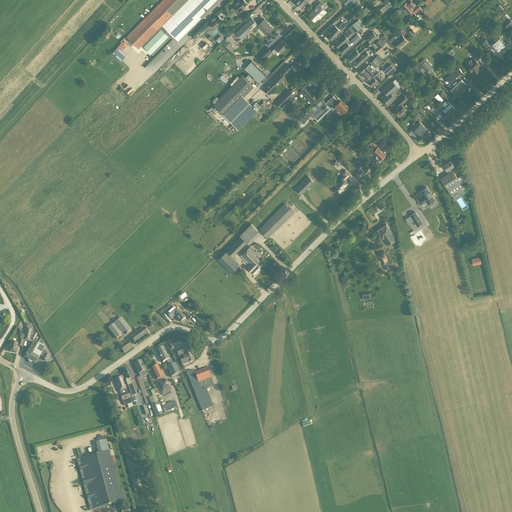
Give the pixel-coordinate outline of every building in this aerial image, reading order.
[(162,0),(126,37),(138,49),(162,25),(178,41),(201,18),(197,13),(210,0),(162,0)] [(237,15),(240,12),(243,9),(243,8),(248,3),(244,0),(239,0),(238,1),(236,1),(236,3),(234,5),(234,6),(231,9),(237,15)] [(382,13),(384,11),(385,11),(394,3),(391,0),(390,0),(379,10),(382,13)] [(412,9),(415,6),(410,1),(407,3),(406,3),(402,6),(408,13),(413,9),(412,9)] [(313,11),(309,15),(314,21),(319,16),(320,17),(326,11),(319,4),(312,9),(313,11)] [(413,12),(416,15),(422,9),(419,6),(413,12)] [(365,11),(364,9),(356,16),(358,17),(365,11)] [(350,21),(356,16),(352,12),(346,17),(350,21)] [(214,28),(223,20),(217,14),(208,22),(214,28)] [(251,18),(236,32),(241,39),(252,30),(254,33),(260,27),(266,34),(273,28),(264,19),(257,25),(251,18)] [(511,20),(510,18),(501,26),(507,33),(511,28),(511,20)] [(335,26),(326,36),(332,41),(341,31),(340,31),(347,25),(344,21),(337,28),(335,26)] [(348,39),(361,27),(356,21),(349,28),(346,30),(348,32),(344,35),(334,43),(338,48),(347,39),(348,39)] [(414,22),(409,26),(415,32),(419,28),(414,22)] [(202,28),(185,45),(187,48),(204,31),(202,28)] [(161,29),(144,47),(151,54),(168,36),(161,29)] [(375,41),(379,37),(377,35),(377,36),(373,31),(366,37),(371,42),(374,39),(375,41)] [(349,45),(353,41),(355,44),(361,38),(356,32),(350,38),(346,42),(339,48),(343,53),(350,46),(349,45)] [(384,43),(388,39),(384,34),(380,38),(384,43)] [(394,48),(397,46),(398,48),(407,41),(402,35),(395,40),(393,36),(387,41),(393,48),(393,47),(394,48)] [(499,51),(506,46),(506,43),(499,35),(490,43),(493,46),(497,51),(499,51)] [(380,47),(384,43),(379,38),(375,42),(380,47)] [(492,46),(485,38),(481,42),(487,50),(492,46)] [(275,47),(273,49),(276,52),(278,50),(281,53),(289,46),(283,40),(275,47)] [(208,52),(212,48),(206,42),(202,46),(208,52)] [(120,44),(115,49),(120,52),(124,48),(120,44)] [(360,54),(366,49),(363,46),(357,51),(356,49),(348,57),(352,61),(360,54)] [(261,52),(266,57),(272,51),(267,47),(261,52)] [(477,60),(481,56),(475,50),(471,53),(477,60)] [(357,67),(364,61),(363,61),(368,56),(364,52),(359,56),(353,62),(357,67)] [(375,71),(373,70),(375,68),(375,67),(380,62),(383,60),(378,55),(370,62),(372,65),(370,66),(369,65),(363,69),(369,76),(375,71)] [(165,72),(173,65),(170,61),(173,58),(173,57),(161,68),(165,72)] [(297,62),(296,61),(291,67),(292,68),(295,66),(300,71),(308,63),(302,58),(297,62)] [(427,63),(429,61),(427,59),(421,64),(428,71),(431,68),(427,63)] [(480,64),(474,59),(466,66),(474,74),(479,69),(477,67),(480,64)] [(266,74),(251,61),(245,67),(260,81),(266,74)] [(288,64),(263,89),(269,95),(287,77),(286,76),(293,69),(292,68),(291,67),(288,64)] [(389,76),(395,70),(390,64),(384,70),(389,76)] [(422,67),(418,70),(424,76),(427,73),(422,67)] [(458,75),(462,71),(458,67),(446,78),(450,82),(447,85),(455,94),(466,84),(458,75)] [(366,79),(369,76),(363,69),(360,72),(366,79)] [(384,78),(379,72),(373,77),(368,82),(372,86),(375,83),(377,85),(380,83),(379,82),(384,78)] [(242,75),(213,104),(223,114),(237,100),(239,102),(254,87),(242,75)] [(317,98),(319,96),(314,91),(316,89),(316,90),(322,84),(315,77),(309,82),(310,83),(308,85),(307,84),(305,86),(305,85),(301,88),(302,90),(300,92),(311,103),(313,100),(314,101),(317,98)] [(385,93),(381,98),(387,105),(395,98),(392,94),(398,88),(398,87),(400,85),(395,79),(392,81),(392,80),(382,89),(385,93)] [(281,109),(288,102),(290,103),(295,98),(293,96),(294,94),(288,89),(285,92),(278,99),(274,102),(281,109)] [(448,115),(455,109),(450,103),(449,103),(446,100),(449,97),(443,90),(439,94),(444,99),(440,104),(441,105),(440,106),(448,115)] [(333,95),(325,103),(330,108),(333,106),(338,110),(337,111),(340,114),(341,113),(347,107),(338,97),(336,99),(333,95)] [(407,99),(404,95),(397,101),(399,104),(393,110),(399,116),(406,110),(402,104),(407,99)] [(330,108),(325,103),(322,99),(300,120),(300,119),(296,122),(299,124),(302,121),(303,122),(312,114),(318,120),(330,108)] [(439,105),(435,108),(445,119),(448,115),(440,106),(439,105)] [(426,113),(423,109),(420,106),(420,107),(420,106),(416,110),(423,116),(426,113)] [(445,119),(435,108),(432,112),(441,122),(445,119)] [(419,121),(412,129),(423,139),(431,132),(426,127),(426,128),(419,121)] [(409,132),(416,137),(415,138),(420,142),(423,139),(412,129),(410,132),(409,132)] [(375,143),(377,141),(373,137),(370,140),(372,141),(369,144),(375,150),(373,152),(380,159),(385,154),(375,143)] [(360,165),(357,167),(360,170),(357,173),(359,176),(367,169),(364,165),(364,164),(359,159),(356,162),(357,163),(358,162),(360,165)] [(444,169),(447,173),(440,178),(451,196),(464,187),(452,170),(451,168),(454,166),(449,160),(443,164),(445,168),(444,169)] [(340,193),(344,189),(342,188),(347,183),(344,179),(349,174),(345,170),(342,173),(344,175),(335,184),(334,182),(331,185),(334,189),(336,188),(340,193)] [(308,175),(295,188),(301,195),(314,182),(308,175)] [(426,201),(427,204),(429,203),(429,204),(430,204),(433,202),(434,201),(433,200),(434,199),(431,195),(431,194),(430,192),(429,192),(426,187),(419,192),(422,195),(417,198),(421,204),(426,201)] [(268,239),(294,212),(284,203),(258,229),(268,239)] [(415,212),(410,215),(417,225),(422,222),(415,212)] [(233,243),(239,249),(247,242),(249,244),(260,232),(251,223),(239,235),(240,236),(233,243)] [(390,230),(386,224),(377,230),(382,238),(387,245),(396,239),(390,230)] [(233,256),(239,249),(233,243),(226,250),(233,256)] [(246,254),(252,260),(260,268),(264,264),(265,261),(263,259),(261,261),(258,258),(261,255),(256,250),(251,246),(244,252),(246,254)] [(239,265),(226,251),(218,259),(231,273),(239,265)] [(260,268),(252,260),(246,254),(244,252),(240,255),(249,265),(248,267),(255,273),(260,268)] [(384,253),(378,255),(381,262),(387,259),(384,253)] [(480,257),(472,259),(473,264),(475,263),(476,265),(482,264),(480,257)] [(175,307),(167,314),(171,319),(175,316),(181,323),(185,319),(181,313),(180,312),(179,312),(175,307)] [(127,335),(132,331),(122,318),(108,329),(116,339),(125,333),(127,335)] [(149,335),(144,328),(131,338),(136,345),(149,335)] [(23,341),(25,335),(21,335),(20,340),(18,340),(17,344),(10,343),(9,352),(15,353),(17,347),(22,348),(24,341),(23,341)] [(120,348),(119,347),(116,349),(118,352),(121,350),(124,354),(132,348),(128,342),(127,342),(126,340),(123,342),(125,344),(120,348)] [(166,343),(170,351),(175,349),(171,340),(166,343)] [(35,364),(39,357),(32,353),(38,343),(36,342),(35,344),(33,342),(24,358),(35,364)] [(32,353),(39,357),(44,349),(44,348),(44,347),(38,343),(32,353)] [(185,357),(185,356),(190,354),(187,347),(176,351),(180,359),(179,359),(185,357)] [(167,361),(169,366),(167,368),(171,377),(180,373),(174,361),(170,353),(167,355),(163,348),(157,351),(163,363),(167,361)] [(194,362),(190,354),(185,356),(185,357),(179,359),(183,367),(188,364),(194,362)] [(141,361),(134,365),(139,374),(140,373),(142,377),(147,375),(146,371),(141,361)] [(163,377),(158,366),(151,369),(157,380),(163,377)] [(188,376),(196,397),(202,412),(213,407),(206,389),(214,386),(211,378),(207,368),(194,373),(193,370),(191,371),(185,373),(187,376),(188,376)] [(137,395),(133,384),(132,384),(131,382),(134,381),(129,370),(123,373),(126,380),(126,381),(131,398),(132,398),(133,402),(136,400),(134,396),(137,395)] [(123,402),(131,398),(128,393),(127,389),(124,381),(125,381),(123,377),(114,380),(118,392),(119,392),(121,396),(120,396),(123,402)] [(162,396),(171,392),(169,389),(170,388),(170,387),(167,382),(166,382),(164,379),(155,384),(162,396)] [(176,408),(173,402),(162,407),(165,414),(176,408)] [(156,418),(163,415),(158,403),(151,406),(156,418)] [(106,440),(95,443),(99,456),(80,461),(93,509),(123,502),(109,453),(106,440)] [(140,473),(136,459),(126,461),(130,476),(140,473)]
